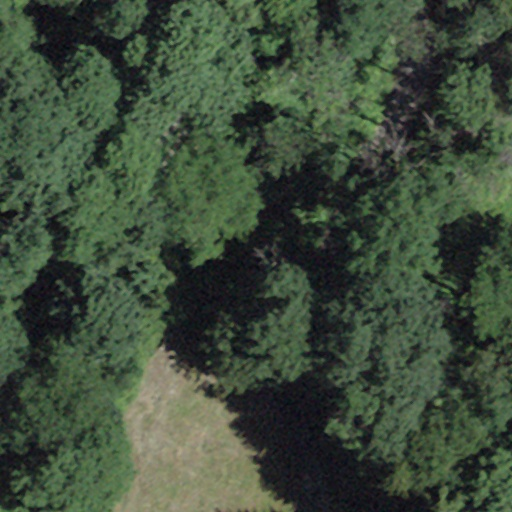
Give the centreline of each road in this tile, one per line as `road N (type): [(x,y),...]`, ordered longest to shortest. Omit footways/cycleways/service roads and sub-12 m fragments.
road 1 (track): [(319,511),(311,449),(325,229),(416,84),(410,13),(398,0)]
road 2 (track): [(305,0),(0,339)]
